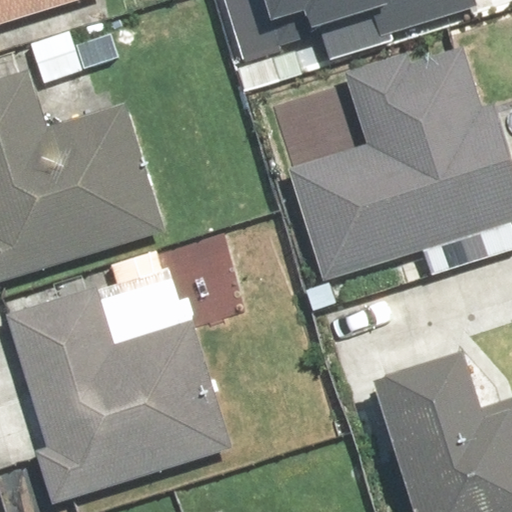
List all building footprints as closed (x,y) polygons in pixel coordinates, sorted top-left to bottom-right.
[(0,0),(0,35),(114,1),(113,0),(0,0)] [(257,0),(281,77),(470,21),(464,0),(257,0)] [(70,30),(26,49),(41,87),(86,68),(70,30)] [(275,180),(309,292),(511,231),(511,199),(467,49),(336,88),(356,156),(275,180)] [(0,91),(0,293),(169,242),(130,112),(48,137),(32,82),(0,91)] [(161,251),(104,269),(118,310),(175,292),(161,251)] [(0,327),(0,356),(47,511),(62,511),(237,460),(196,325),(112,350),(96,299),(0,327)] [(359,399),(392,511),(511,511),(511,418),(475,429),(458,370),(359,399)] [(224,511),(273,511),(270,498),(224,511)]
